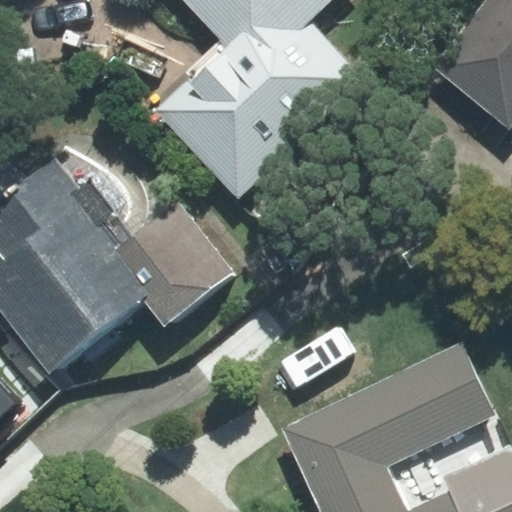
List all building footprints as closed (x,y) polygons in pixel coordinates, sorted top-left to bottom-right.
[(186,0),(229,45),(159,110),(238,194),(361,78),(308,22),(330,0),(186,0)] [(511,0),(483,0),(432,67),(508,126),(511,121),(511,0)] [(0,202),(0,312),(49,375),(144,300),(164,324),(231,271),(178,204),(133,239),(89,182),(80,189),(56,159),(0,202)] [(511,511),(511,455),(458,344),(282,428),(322,511),(511,511)] [(0,420),(22,401),(0,376),(0,420)]
